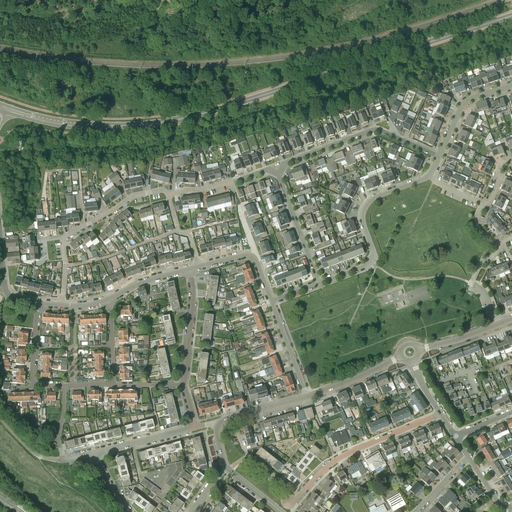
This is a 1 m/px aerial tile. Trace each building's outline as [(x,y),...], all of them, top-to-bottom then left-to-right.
[(505,79),(510,77),(507,68),(506,65),(501,67),(498,67),(500,75),(503,74),(505,79)] [(490,70),(494,82),(499,81),(497,76),(500,75),(498,67),(495,68),(495,69),(490,70)] [(488,84),(494,82),(490,70),(482,73),(484,80),(487,79),(488,84)] [(475,79),(477,87),(483,86),(481,81),(484,80),(482,73),(479,74),(480,77),(475,79)] [(472,89),(477,87),(475,79),(474,75),(466,78),(465,78),(468,85),(471,84),(472,89)] [(462,77),(462,79),(457,81),(461,93),(466,91),(465,86),(468,85),(465,78),(466,78),(465,76),(462,77)] [(456,94),(461,93),(457,81),(449,83),(451,90),(454,90),(456,94)] [(439,93),(437,98),(438,99),(441,100),(449,103),(451,99),(449,98),(450,95),(447,94),(445,93),(444,92),(443,92),(442,95),(439,93)] [(397,99),(392,111),(397,113),(398,112),(400,106),(402,103),(402,102),(397,99)] [(438,99),(436,103),(440,105),(447,108),(447,107),(449,103),(441,100),(438,99)] [(510,110),(508,103),(505,104),(503,99),(498,101),(502,113),(507,111),(510,110)] [(493,115),(494,115),(502,113),(498,101),(493,103),(494,107),(491,108),(494,115),(493,115)] [(478,113),(484,111),(481,103),(475,105),(477,110),(474,110),(475,113),(475,115),(479,117),(479,116),(478,113)] [(440,105),(438,109),(446,113),(449,108),(447,107),(447,108),(440,105)] [(381,107),(376,109),(379,118),(384,116),(383,113),(386,112),(384,106),(381,107)] [(400,113),(397,120),(403,122),(403,121),(406,115),(408,111),(403,108),(403,107),(400,106),(398,112),(400,113)] [(376,109),(370,111),(374,120),(379,118),(376,109)] [(435,113),(434,116),(442,120),(443,117),(444,118),(446,113),(438,109),(436,114),(435,113)] [(369,117),(367,110),(363,111),(364,114),(358,116),(362,125),(363,125),(363,126),(368,124),(367,124),(367,123),(368,123),(366,118),(369,117)] [(358,121),(356,114),(352,116),(353,118),(347,120),(350,129),(352,129),(352,130),(356,128),(356,127),(357,127),(355,122),(358,121)] [(406,115),(403,121),(406,123),(403,129),(409,131),(414,119),(409,116),(406,115)] [(467,120),(475,124),(477,125),(479,120),(480,120),(479,116),(479,117),(475,115),(473,117),(469,115),(467,120)] [(433,119),(431,124),(440,128),(442,123),(441,122),(442,120),(434,116),(432,119),(433,119)] [(342,122),(336,124),(339,133),(340,133),(341,134),(340,134),(345,132),(344,132),(345,131),(344,126),(346,125),(347,125),(344,118),(341,120),(342,122)] [(481,132),(472,129),(475,124),(467,120),(464,125),(469,127),(468,130),(474,133),(479,135),(481,132)] [(335,130),(336,129),(333,123),(330,124),(330,126),(325,128),(328,137),(328,138),(329,137),(329,138),(334,137),(334,136),(333,136),(334,135),(332,130),(335,129),(335,130)] [(429,123),(427,127),(429,128),(430,129),(438,132),(440,128),(431,124),(429,123)] [(427,127),(425,132),(426,133),(429,134),(436,137),(436,136),(438,132),(430,129),(429,128),(427,127)] [(323,140),(324,139),(321,130),(315,132),(314,130),(310,131),(313,138),(313,137),(316,136),(318,141),(319,141),(319,142),(324,140),(323,140)] [(460,136),(471,141),(473,136),(474,133),(477,134),(474,133),(468,130),(466,133),(462,131),(460,136)] [(424,137),(435,142),(437,137),(436,136),(436,137),(429,134),(426,133),(424,137)] [(313,143),(309,134),(304,136),(303,134),(299,135),(302,142),(305,141),(307,145),(306,145),(306,146),(308,145),(308,146),(312,145),(312,144),(313,143)] [(469,146),(471,141),(460,136),(457,141),(462,143),(461,146),(467,148),(469,146)] [(424,137),(422,141),(425,143),(433,146),(435,142),(424,137)] [(291,146),(294,145),(295,150),(296,150),(297,150),(296,150),(296,151),(301,149),(301,148),(302,148),(298,138),(292,141),(291,138),(288,140),(290,146),(291,146)] [(509,150),(511,148),(511,141),(511,139),(506,141),(505,138),(502,139),(505,146),(507,145),(509,150)] [(496,147),(499,156),(504,154),(502,147),(505,146),(502,139),(499,140),(501,145),(496,147)] [(366,145),(371,158),(375,156),(374,152),(373,150),(381,147),(379,143),(377,144),(375,140),(370,142),(370,144),(366,145)] [(277,144),(279,151),(279,150),(282,149),(284,154),(285,154),(285,155),(290,153),(289,153),(289,152),(290,152),(287,143),(281,145),(280,143),(277,144)] [(269,149),(272,159),(275,158),(278,156),(276,151),(279,150),(279,151),(277,144),(273,145),(274,147),(269,149)] [(367,159),(371,158),(366,145),(362,147),(361,145),(356,147),(359,155),(364,154),(365,156),(367,159)] [(397,160),(399,154),(397,153),(399,148),(393,145),(389,154),(395,157),(394,159),(397,160)] [(467,148),(461,146),(460,148),(453,145),(451,151),(462,155),(463,156),(465,151),(466,151),(467,148)] [(494,158),(499,156),(496,147),(491,149),(490,146),(487,147),(488,149),(489,154),(492,153),(494,158)] [(355,157),(359,155),(356,147),(351,149),(352,151),(348,152),(347,152),(352,165),(356,163),(355,160),(355,159),(355,157)] [(269,160),(272,159),(269,149),(263,151),(262,149),(259,150),(261,157),(262,157),(261,157),(264,156),(266,161),(269,160)] [(256,154),(251,156),(253,160),(255,165),(260,163),(258,158),(261,157),(259,150),(256,152),(257,153),(256,154)] [(460,160),(462,155),(451,151),(449,156),(453,158),(452,160),(457,162),(459,163),(459,161),(460,160)] [(348,166),(352,165),(347,152),(343,154),(343,152),(337,154),(341,162),(345,161),(346,163),(347,163),(348,166)] [(248,157),(243,159),(244,163),(246,168),(252,166),(250,161),(253,160),(251,156),(250,153),(247,154),(248,157)] [(336,164),(341,162),(337,154),(332,156),(333,158),(329,159),(333,172),(338,170),(336,167),(337,166),(336,164)] [(412,154),(409,162),(411,163),(420,167),(423,162),(419,160),(420,158),(415,155),(412,154)] [(244,163),(243,159),(242,156),(238,157),(239,159),(234,162),(236,166),(234,167),(236,170),(237,170),(237,171),(243,169),(243,168),(243,169),(241,164),(244,163)] [(479,164),(482,166),(491,170),(493,165),(492,164),(493,161),(486,158),(485,161),(481,159),(479,164)] [(329,174),(333,172),(329,159),(328,159),(324,161),(324,159),(319,161),(322,170),(326,168),(327,170),(328,170),(329,174)] [(317,171),(322,170),(319,161),(314,163),(314,165),(310,166),(315,179),(319,177),(318,174),(318,173),(317,171)] [(409,168),(418,172),(420,167),(411,163),(409,168)] [(212,168),(215,180),(221,179),(220,174),(223,174),(221,166),(218,166),(218,167),(212,168)] [(491,170),(482,166),(479,174),(486,177),(487,174),(488,175),(491,170)] [(151,180),(156,181),(158,173),(153,171),(154,168),(150,167),(150,170),(148,175),(152,176),(151,180)] [(296,169),(300,181),(301,182),(305,180),(305,181),(308,180),(307,176),(308,175),(306,168),(305,168),(302,169),(301,167),(296,169)] [(443,180),(448,183),(449,181),(452,174),(452,175),(452,173),(453,172),(453,171),(453,170),(446,167),(441,176),(444,177),(443,180)] [(209,182),(215,180),(212,168),(209,169),(209,168),(207,169),(206,169),(206,170),(209,182)] [(203,183),(209,182),(206,170),(206,169),(201,170),(201,171),(201,173),(203,183)] [(300,181),(296,169),(291,172),(292,173),(288,175),(290,180),(294,179),(295,183),(300,181)] [(386,174),(390,183),(395,181),(394,178),(400,176),(398,170),(392,172),(386,174)] [(451,184),(456,186),(460,177),(452,173),(452,175),(452,174),(449,181),(451,182),(451,184)] [(134,180),(136,188),(142,187),(141,183),(145,182),(144,177),(143,174),(140,175),(140,178),(134,180)] [(164,174),(162,183),(168,184),(170,176),(164,174)] [(369,180),(373,189),(378,187),(376,181),(379,180),(378,177),(377,174),(374,175),(368,177),(369,180)] [(379,180),(380,183),(383,182),(384,185),(390,183),(386,174),(381,176),(378,177),(379,180)] [(462,187),(464,188),(468,180),(460,177),(456,186),(461,188),(462,187)] [(511,181),(511,179),(507,177),(503,185),(511,189),(511,185),(511,182),(511,183),(511,181)] [(365,185),(367,191),(373,189),(369,180),(364,182),(363,179),(360,180),(362,187),(365,185)] [(263,182),(258,184),(260,190),(262,196),(267,194),(271,193),(269,187),(271,186),(269,180),(264,182),(263,182)] [(466,191),(471,193),(475,183),(468,180),(464,188),(467,189),(466,191)] [(475,183),(471,193),(476,195),(477,192),(480,194),(483,187),(475,183)] [(252,186),(247,188),(249,194),(251,200),(256,198),(254,192),(260,190),(258,184),(253,186),(252,186)] [(358,188),(349,184),(346,189),(355,193),(358,188)] [(507,196),(510,198),(511,193),(511,189),(503,185),(501,191),(503,191),(502,194),(507,196)] [(109,189),(116,199),(121,196),(114,186),(109,189)] [(241,190),(236,192),(239,201),(240,204),(246,202),(244,196),(249,194),(247,188),(242,190),(241,190)] [(104,193),(106,196),(111,203),(116,199),(109,189),(104,193)] [(299,204),(308,201),(306,196),(308,195),(308,194),(312,193),(310,189),(297,193),(298,194),(299,198),(297,198),(299,204)] [(353,199),(355,193),(346,189),(344,194),(343,197),(346,199),(348,200),(350,197),(353,199)] [(231,206),(234,205),(232,194),(228,195),(222,196),(224,204),(225,207),(231,206)] [(272,194),(266,196),(267,199),(269,199),(270,204),(271,204),(280,200),(278,195),(273,197),(272,194)] [(499,196),(496,201),(504,204),(506,199),(507,196),(502,194),(500,197),(499,196)] [(106,196),(101,200),(106,207),(111,203),(106,196)] [(341,200),(338,205),(347,210),(350,205),(344,202),(346,199),(343,197),(340,196),(338,199),(341,200)] [(182,206),(188,206),(187,198),(181,198),(181,203),(178,203),(179,211),(182,210),(182,206)] [(214,210),(213,207),(211,199),(205,201),(207,209),(208,212),(214,210)] [(85,213),(91,213),(90,204),(86,204),(86,200),(83,201),(83,206),(84,206),(85,213)] [(280,200),(271,204),(273,209),(271,209),(272,212),(278,210),(277,207),(282,205),(280,200)] [(249,206),(244,208),(246,213),(256,209),(254,204),(255,204),(254,201),(248,203),(249,206)] [(305,212),(317,208),(317,207),(316,203),(312,204),(310,205),(308,201),(299,204),(301,209),(303,208),(305,212),(304,212),(305,212)] [(493,209),(499,211),(500,209),(501,209),(504,204),(496,201),(493,209)] [(170,215),(167,207),(164,208),(163,204),(156,205),(158,213),(159,217),(170,215)] [(336,211),(345,215),(347,210),(338,205),(336,211)] [(153,216),(152,214),(150,207),(147,208),(148,210),(145,210),(147,218),(153,216)] [(307,222),(315,219),(313,215),(315,214),(315,213),(319,212),(317,208),(305,212),(305,213),(305,212),(306,216),(305,217),(307,222)] [(489,222),(492,226),(499,221),(495,216),(493,214),(494,213),(493,212),(495,210),(490,208),(487,217),(488,218),(486,220),(486,223),(489,222)] [(256,209),(246,213),(248,218),(253,216),(255,219),(260,217),(259,214),(258,215),(256,209)] [(140,219),(147,218),(145,210),(138,212),(140,219)] [(72,215),(73,224),(79,223),(78,217),(80,217),(79,211),(72,211),(72,215)] [(126,220),(128,220),(132,217),(127,211),(122,214),(126,220)] [(285,213),(276,217),(277,222),(278,222),(287,219),(285,213)] [(121,224),(126,220),(122,214),(117,218),(121,224)] [(116,228),(121,224),(117,218),(112,222),(116,228)] [(256,224),(252,226),(253,231),(263,228),(261,223),(262,222),(261,219),(255,221),(256,224)] [(287,219),(278,222),(280,227),(289,224),(287,219)] [(312,231),(324,226),(323,222),(319,223),(317,224),(315,219),(307,222),(308,227),(310,227),(312,231)] [(344,225),(346,230),(355,226),(353,221),(347,223),(346,220),(340,223),(341,226),(344,225)] [(492,226),(496,230),(502,225),(499,221),(492,226)] [(117,229),(116,228),(112,222),(109,224),(111,225),(108,227),(112,234),(117,229)] [(507,236),(505,234),(508,231),(502,225),(496,230),(500,234),(501,233),(504,237),(507,236)] [(314,241),(322,238),(320,233),(322,232),(326,230),(324,226),(312,231),(314,235),(312,236),(314,241)] [(346,230),(348,235),(349,238),(355,236),(354,233),(357,232),(355,226),(346,230)] [(113,235),(112,234),(108,227),(105,229),(107,231),(104,233),(108,239),(113,235)] [(263,228),(253,231),(255,237),(260,235),(262,238),(267,236),(264,227),(263,228)] [(286,231),(280,233),(281,236),(283,236),(285,241),(294,237),(292,232),(287,234),(286,231)] [(90,241),(92,243),(93,242),(97,239),(92,233),(89,235),(88,234),(86,235),(90,241)] [(103,243),(108,239),(104,233),(99,237),(103,243)] [(235,234),(229,236),(232,247),(238,245),(235,234)] [(85,245),(90,241),(86,235),(83,237),(82,236),(80,237),(85,245)] [(223,237),(223,239),(226,248),(232,247),(229,236),(223,237)] [(83,248),(86,246),(85,245),(80,237),(75,241),(79,247),(81,246),(83,248)] [(294,237),(285,241),(287,246),(285,246),(287,250),(292,247),(291,244),(296,242),(294,237)] [(263,243),(259,245),(261,250),(270,246),(268,241),(269,241),(268,238),(262,240),(263,243)] [(322,238),(314,241),(316,246),(317,245),(319,249),(319,250),(332,245),(330,241),(326,242),(324,242),(322,238)] [(221,247),(222,249),(226,248),(223,239),(217,240),(219,248),(221,247)] [(211,244),(213,251),(217,250),(217,248),(219,248),(217,240),(211,242),(211,244)] [(78,248),(79,247),(75,241),(69,245),(74,251),(78,248)] [(213,251),(211,244),(205,246),(207,253),(213,251)] [(356,247),(360,256),(365,254),(362,245),(356,247)] [(201,255),(207,253),(205,246),(199,247),(201,255)] [(270,246),(261,250),(263,255),(267,253),(269,256),(274,254),(273,251),(272,252),(270,246)] [(290,255),(287,256),(289,261),(298,257),(297,253),(300,252),(298,246),(288,250),(290,255)] [(355,258),(360,256),(356,247),(351,249),(355,258)] [(349,260),(355,258),(351,249),(346,251),(349,260)] [(344,262),(349,260),(346,251),(341,253),(344,262)] [(183,254),(185,261),(191,259),(189,252),(183,254)] [(339,264),(344,262),(341,253),(336,255),(339,264)] [(179,262),(185,261),(183,254),(177,255),(179,262)] [(168,263),(168,265),(172,264),(170,257),(170,255),(164,256),(166,264),(168,263)] [(172,264),(179,262),(177,255),(170,257),(172,264)] [(331,257),(334,265),(339,264),(336,255),(331,257)] [(160,265),(166,264),(164,256),(158,258),(160,265)] [(264,259),(266,265),(276,261),(274,256),(264,259)] [(329,267),(334,265),(331,257),(326,259),(329,267)] [(147,260),(150,267),(156,265),(153,258),(147,260)] [(326,259),(321,261),(324,269),(329,267),(326,259)] [(141,262),(145,272),(149,270),(148,268),(150,267),(147,260),(141,262)] [(139,274),(145,272),(141,262),(141,261),(135,263),(136,266),(136,267),(139,274)] [(511,272),(511,268),(511,265),(508,267),(507,263),(501,265),(504,273),(509,271),(510,273),(511,272)] [(243,273),(250,270),(249,266),(248,267),(247,265),(236,269),(238,274),(243,272),(243,273)] [(499,275),(504,273),(501,265),(496,267),(499,275)] [(130,269),(133,276),(139,274),(136,267),(130,269)] [(299,269),(302,278),(307,276),(304,267),(299,269)] [(493,277),(499,275),(496,267),(490,269),(492,273),(489,274),(491,281),(494,280),(493,277)] [(127,278),(133,276),(130,269),(129,269),(124,271),(127,278)] [(299,269),(294,271),(297,280),(301,278),(302,278),(299,269)] [(240,277),(241,280),(252,275),(250,270),(243,273),(244,274),(243,275),(244,275),(240,277)] [(294,271),(288,273),(292,282),(296,280),(297,280),(294,271)] [(114,275),(118,282),(124,279),(120,272),(114,275)] [(288,273),(283,275),(287,284),(291,282),(292,282),(288,273)] [(277,274),(272,276),(273,279),(276,288),(281,286),(278,277),(277,274)] [(112,285),(118,282),(114,275),(109,278),(112,285)] [(242,282),(245,280),(247,284),(254,281),(252,275),(241,280),(234,282),(235,286),(242,283),(242,282)] [(283,275),(278,277),(281,286),(286,284),(287,284),(283,275)] [(209,284),(216,285),(217,277),(210,277),(209,284)] [(14,285),(21,287),(22,280),(16,278),(14,285)] [(106,288),(112,285),(109,278),(103,281),(106,288)] [(22,290),(26,291),(28,283),(29,281),(22,280),(21,287),(23,288),(22,290)] [(168,291),(175,289),(173,282),(166,284),(168,291)] [(26,291),(32,292),(34,284),(28,283),(26,291)] [(34,284),(32,292),(39,294),(41,286),(40,286),(34,284)] [(43,295),(43,293),(45,293),(47,286),(41,284),(40,286),(41,286),(39,294),(43,295)] [(94,285),(96,293),(102,291),(100,284),(94,285)] [(208,291),(215,292),(216,285),(209,284),(208,291)] [(85,293),(85,295),(89,294),(88,286),(87,285),(81,286),(83,294),(85,293)] [(89,294),(96,293),(94,285),(88,286),(89,294)] [(47,286),(45,293),(52,295),(53,288),(49,286),(47,286)] [(140,299),(149,296),(148,286),(143,288),(137,290),(140,299)] [(238,297),(240,296),(252,292),(250,287),(243,290),(244,292),(237,294),(238,297)] [(501,293),(502,292),(500,288),(499,288),(496,289),(496,290),(502,305),(505,303),(507,308),(511,306),(509,297),(504,299),(503,297),(503,298),(501,293)] [(170,298),(177,296),(175,289),(168,291),(170,298)] [(393,291),(395,296),(396,296),(397,299),(400,297),(404,305),(405,305),(403,300),(406,299),(402,290),(399,292),(398,289),(393,291)] [(207,298),(214,299),(215,292),(208,291),(207,298)] [(226,293),(225,300),(225,301),(231,299),(234,298),(231,291),(226,293)] [(243,300),(253,297),(252,292),(240,296),(238,297),(239,299),(242,298),(243,300)] [(171,305),(178,303),(177,296),(170,298),(171,305)] [(244,302),(236,305),(237,308),(255,301),(253,297),(243,300),(244,302)] [(214,299),(207,298),(206,305),(214,306),(214,299)] [(238,312),(248,308),(249,309),(257,306),(255,301),(237,308),(238,312)] [(178,303),(171,305),(173,312),(180,310),(178,303)] [(244,321),(260,315),(258,310),(252,313),(252,315),(243,318),(244,321)] [(204,322),(211,323),(212,316),(205,315),(204,322)] [(251,321),(254,320),(255,322),(262,320),(260,315),(241,322),(243,325),(251,322),(251,321)] [(164,324),(171,323),(169,316),(162,317),(164,324)] [(250,329),(264,324),(262,320),(255,322),(256,324),(249,326),(246,327),(247,330),(250,329)] [(203,329),(210,330),(211,323),(204,322),(203,329)] [(165,331),(172,330),(171,323),(164,324),(165,331)] [(258,329),(258,331),(265,329),(264,324),(250,329),(247,330),(248,333),(250,332),(258,329)] [(202,336),(210,337),(210,330),(203,329),(202,336)] [(167,338),(174,337),(172,330),(165,331),(167,338)] [(257,342),(269,338),(267,333),(260,336),(261,339),(260,338),(256,340),(253,340),(251,341),(252,344),(257,342)] [(210,337),(202,336),(201,343),(209,344),(210,337)] [(163,346),(168,345),(175,344),(174,337),(167,338),(167,340),(162,341),(163,346)] [(505,351),(511,348),(510,347),(506,337),(503,338),(505,342),(502,343),(505,351)] [(490,347),(492,354),(498,352),(495,341),(494,340),(491,341),(493,346),(490,347)] [(498,352),(499,353),(505,351),(502,343),(499,345),(497,340),(495,341),(498,352)] [(255,353),(272,347),(271,342),(264,345),(265,347),(263,347),(259,349),(259,348),(257,349),(254,350),(255,353)] [(472,346),(475,353),(481,351),(478,344),(472,346)] [(486,356),(492,354),(490,347),(487,348),(485,344),(482,345),(486,356)] [(469,355),(475,353),(472,346),(467,348),(469,355)] [(263,353),(266,352),(267,354),(274,352),(272,347),(255,353),(255,354),(251,356),(252,359),(262,355),(261,354),(263,353)] [(464,357),(469,355),(467,348),(461,350),(464,357)] [(159,358),(166,356),(164,349),(157,351),(159,358)] [(464,357),(461,350),(455,352),(458,360),(464,357)] [(452,362),(458,360),(455,352),(450,354),(452,362)] [(199,361),(207,362),(207,354),(200,353),(199,361)] [(447,364),(452,362),(450,354),(444,356),(447,364)] [(160,365),(167,363),(166,356),(159,358),(160,365)] [(269,361),(265,362),(266,365),(277,361),(276,356),(269,358),(270,362),(269,361)] [(442,366),(447,364),(444,356),(439,358),(442,366)] [(442,366),(439,358),(433,361),(435,366),(434,366),(435,369),(436,369),(435,368),(442,366)] [(162,372),(169,370),(167,363),(160,365),(162,372)] [(272,368),(264,371),(266,375),(269,374),(281,370),(279,365),(272,368)] [(169,370),(162,372),(163,379),(170,377),(169,370)] [(274,374),(275,377),(282,374),(281,370),(269,374),(266,375),(267,378),(270,377),(274,375),(274,374)] [(401,383),(408,379),(404,373),(402,375),(400,372),(395,376),(397,379),(396,380),(399,384),(401,383)] [(205,376),(197,375),(197,382),(204,383),(205,376)] [(280,384),(291,380),(289,375),(281,378),(283,381),(279,382),(279,381),(273,383),(274,386),(280,384)] [(387,384),(392,382),(390,378),(386,379),(385,376),(380,378),(383,386),(384,386),(387,393),(390,391),(387,384)] [(383,394),(387,393),(384,386),(383,386),(380,378),(375,380),(378,388),(380,387),(383,394)] [(405,388),(403,389),(405,392),(405,393),(409,391),(407,387),(411,384),(408,379),(401,383),(405,388)] [(286,389),(293,386),(291,380),(280,384),(282,390),(286,389)] [(374,389),(377,388),(373,380),(364,384),(368,392),(370,391),(371,394),(376,392),(375,390),(374,389)] [(447,393),(448,393),(454,390),(460,388),(459,385),(458,384),(451,387),(449,383),(443,385),(447,393)] [(250,402),(258,399),(255,390),(247,392),(246,385),(242,386),(244,396),(248,395),(250,402)] [(255,390),(258,399),(268,397),(265,386),(262,386),(263,388),(255,390)] [(283,392),(276,394),(278,398),(294,392),(294,389),(293,386),(286,389),(287,391),(283,393),(283,392)] [(366,394),(362,396),(359,387),(351,390),(355,400),(361,398),(364,406),(366,406),(367,408),(371,407),(368,400),(366,394)] [(451,401),(452,400),(458,398),(464,395),(463,392),(463,391),(455,394),(454,390),(448,393),(451,401)] [(81,397),(81,392),(76,392),(76,393),(72,393),(72,401),(84,400),(84,397),(81,397)] [(348,404),(350,403),(345,392),(341,394),(347,409),(350,408),(348,404)] [(409,397),(412,401),(415,405),(422,400),(417,392),(409,397)] [(51,393),(47,393),(47,398),(44,398),(44,401),(45,401),(48,401),(55,401),(55,393),(51,393)] [(507,393),(501,396),(502,399),(503,399),(506,406),(511,403),(507,393)] [(165,403),(173,401),(172,394),(164,396),(165,396),(164,396),(165,403)] [(344,410),(347,409),(341,394),(336,396),(341,407),(343,406),(344,410)] [(480,406),(483,412),(491,409),(485,395),(481,397),(484,405),(480,406)] [(494,411),(500,408),(497,402),(495,397),(493,398),(493,397),(491,398),(493,403),(491,404),(494,411)] [(368,400),(371,407),(376,404),(375,401),(373,401),(371,398),(368,400)] [(456,408),(460,406),(462,406),(465,404),(469,403),(469,402),(467,400),(467,399),(460,402),(458,398),(452,400),(456,408)] [(472,409),(475,415),(483,412),(480,406),(477,399),(473,401),(476,408),(472,409)] [(497,402),(500,408),(506,406),(503,399),(502,399),(497,402)] [(422,400),(415,405),(420,413),(427,408),(422,400)] [(167,410),(175,408),(173,401),(165,403),(167,410)] [(333,412),(331,406),(329,401),(321,404),(324,411),(321,412),(323,416),(333,412)] [(469,403),(465,404),(468,411),(464,413),(467,419),(475,415),(472,409),(469,402),(469,403)] [(398,412),(402,420),(411,417),(407,409),(405,409),(404,407),(397,409),(397,410),(398,412)] [(169,417),(177,415),(175,408),(167,410),(169,417)] [(338,409),(343,421),(346,419),(341,408),(338,409)] [(309,419),(310,421),(314,420),(313,418),(311,409),(304,411),(306,420),(309,419)] [(306,420),(304,411),(296,413),(297,415),(299,422),(302,433),(305,433),(302,424),(307,423),(306,420)] [(393,424),(402,420),(398,412),(390,416),(393,424)] [(302,433),(299,422),(297,415),(294,416),(293,414),(287,415),(289,422),(295,420),(295,422),(298,421),(302,433)] [(169,417),(171,424),(168,424),(169,428),(178,426),(177,422),(179,422),(177,415),(169,417)] [(377,421),(380,430),(389,426),(385,418),(377,421)] [(278,432),(277,429),(277,425),(275,419),(269,420),(271,427),(272,430),(275,429),(276,433),(278,432)] [(145,422),(147,430),(154,428),(152,420),(145,422)] [(265,432),(269,431),(268,428),(271,427),(269,420),(263,422),(260,423),(261,429),(262,432),(265,432)] [(371,433),(380,430),(377,421),(368,425),(371,433)] [(140,432),(147,430),(145,422),(138,424),(140,432)] [(134,434),(140,432),(138,424),(131,425),(134,434)] [(441,433),(442,436),(445,435),(442,428),(440,429),(438,424),(436,425),(436,424),(432,426),(436,435),(441,433)] [(126,435),(134,434),(131,425),(124,427),(126,435)] [(500,434),(506,431),(508,430),(506,425),(504,426),(503,425),(497,427),(500,434)] [(434,437),(436,435),(432,426),(429,427),(429,428),(428,428),(430,434),(427,435),(430,441),(434,439),(434,437)] [(348,429),(349,430),(347,430),(349,435),(351,441),(358,438),(358,439),(366,436),(363,428),(355,431),(353,427),(348,429)] [(494,436),(500,434),(497,427),(492,429),(492,431),(491,432),(493,436),(494,435),(494,436)] [(112,430),(114,438),(121,437),(119,429),(112,430)] [(108,440),(114,438),(112,430),(105,432),(108,440)] [(427,435),(425,436),(423,430),(421,431),(421,430),(417,432),(421,442),(426,440),(427,442),(430,441),(427,435)] [(338,447),(349,442),(344,431),(330,437),(333,443),(336,442),(338,447)] [(101,442),(108,440),(105,432),(99,434),(101,442)] [(416,444),(421,442),(417,432),(414,433),(414,434),(412,435),(415,440),(412,441),(415,447),(417,446),(416,444)] [(94,444),(101,442),(99,434),(92,436),(94,444)] [(87,445),(94,444),(92,436),(85,438),(87,445)] [(486,443),(487,442),(483,436),(477,440),(481,447),(486,443)] [(193,446),(201,444),(199,437),(192,439),(192,440),(193,446)] [(412,441),(409,442),(407,437),(406,437),(405,437),(402,438),(406,448),(409,447),(410,449),(415,447),(412,441)] [(80,447),(87,445),(85,438),(78,439),(80,447)] [(251,449),(256,447),(257,447),(256,444),(254,444),(252,438),(246,440),(248,446),(250,445),(251,449)] [(401,450),(406,448),(402,438),(399,440),(397,441),(399,446),(397,447),(400,454),(399,454),(401,457),(403,456),(401,450)] [(73,449),(80,447),(78,439),(71,441),(73,449)] [(66,451),(73,449),(71,441),(64,443),(65,444),(64,444),(66,451)] [(181,449),(182,449),(180,442),(173,444),(175,452),(182,450),(181,449)] [(397,447),(394,448),(392,443),(391,444),(390,443),(387,445),(391,455),(396,453),(397,454),(399,453),(401,457),(399,454),(400,454),(397,447)] [(482,450),(486,457),(492,453),(492,452),(488,446),(486,443),(481,447),(483,450),(482,450)] [(168,454),(175,452),(173,444),(166,446),(168,454)] [(195,453),(203,451),(201,444),(193,446),(195,453)] [(387,459),(386,457),(391,455),(387,445),(383,446),(384,447),(382,447),(384,452),(381,454),(384,460),(387,459)] [(161,456),(168,454),(166,446),(159,448),(161,456)] [(308,452),(315,457),(320,451),(314,446),(314,447),(313,446),(308,452)] [(446,450),(448,452),(455,458),(459,454),(453,448),(452,448),(449,446),(446,449),(446,450)] [(154,457),(161,456),(159,448),(152,450),(154,457)] [(255,455),(261,459),(266,453),(261,449),(255,455)] [(147,459),(154,457),(152,450),(145,451),(147,459)] [(140,461),(147,459),(145,451),(138,453),(140,461)] [(197,460),(205,458),(203,451),(195,453),(197,460)] [(492,452),(492,453),(486,457),(489,463),(499,457),(494,451),(492,452)] [(304,457),(311,462),(315,457),(308,452),(304,457)] [(448,452),(444,456),(451,462),(455,458),(448,452)] [(261,459),(267,464),(272,457),(266,453),(261,459)] [(375,470),(378,468),(382,466),(380,462),(380,461),(379,462),(375,454),(372,455),(372,454),(364,459),(368,466),(371,464),(375,470)] [(117,466),(125,464),(123,457),(123,458),(123,457),(116,459),(117,466)] [(267,464),(272,468),(277,462),(272,457),(267,464)] [(300,463),(306,468),(311,462),(304,457),(300,463)] [(199,467),(207,465),(205,458),(197,460),(199,467)] [(437,464),(444,470),(448,466),(441,460),(437,464)] [(491,466),(495,472),(504,466),(500,460),(491,466)] [(278,473),(281,469),(285,464),(281,461),(280,463),(277,462),(272,468),(278,473)] [(296,468),(302,473),(306,468),(300,463),(296,468)] [(361,476),(366,473),(360,463),(356,465),(356,464),(347,469),(351,475),(358,471),(361,476)] [(119,473),(127,471),(125,464),(117,466),(119,473)] [(437,464),(433,468),(440,475),(444,470),(437,464)] [(499,478),(508,472),(506,469),(506,467),(504,466),(495,472),(499,478)] [(291,474),(298,479),(302,473),(296,468),(291,474)] [(420,471),(432,482),(436,478),(427,470),(424,468),(420,471)] [(121,480),(129,478),(127,471),(119,473),(121,480)] [(337,483),(339,482),(346,478),(343,471),(336,475),(332,479),(337,482),(337,483)] [(419,481),(420,480),(428,487),(432,482),(420,471),(422,473),(422,474),(420,473),(418,476),(419,477),(417,479),(419,481)] [(192,478),(199,483),(204,477),(197,472),(192,478)] [(298,479),(291,474),(287,479),(287,480),(293,485),(298,479)] [(460,480),(465,485),(471,479),(466,474),(460,480)] [(386,480),(384,476),(384,475),(376,479),(373,481),(375,485),(386,480)] [(504,487),(510,483),(507,477),(500,481),(504,487)] [(129,478),(121,480),(123,487),(131,485),(129,478)] [(188,483),(195,489),(199,483),(192,478),(188,483)] [(324,485),(331,490),(337,482),(332,479),(330,482),(328,480),(324,485)] [(184,489),(191,494),(195,489),(188,483),(184,489)] [(407,492),(408,493),(410,494),(412,493),(415,495),(422,488),(416,483),(410,490),(410,489),(407,492)] [(329,493),(331,490),(324,485),(321,490),(323,492),(321,495),(325,498),(327,499),(331,494),(329,493)] [(472,497),(474,500),(483,494),(480,490),(479,491),(475,485),(466,491),(470,498),(472,497)] [(127,498),(133,502),(138,496),(132,491),(131,492),(129,490),(128,490),(128,487),(123,488),(125,495),(124,496),(127,498)] [(225,494),(231,498),(236,492),(230,487),(225,493),(225,494)] [(184,489),(180,495),(187,500),(191,494),(184,489)] [(455,496),(456,496),(450,490),(444,496),(452,504),(453,505),(457,501),(456,499),(457,498),(455,496)] [(231,498),(236,502),(241,496),(236,492),(231,498)] [(321,499),(323,501),(325,498),(321,495),(319,497),(313,493),(309,499),(315,502),(317,504),(321,499)] [(392,497),(387,500),(393,511),(404,505),(399,495),(393,498),(392,497)] [(133,502),(139,507),(143,500),(138,496),(133,502)] [(236,502),(242,507),(247,500),(241,496),(236,502)] [(446,509),(452,504),(444,496),(438,502),(445,508),(446,509)] [(173,505),(179,510),(184,504),(177,499),(173,505)] [(314,505),(313,504),(315,502),(309,499),(306,503),(311,507),(314,509),(317,511),(319,509),(315,507),(314,505)] [(139,507),(144,511),(149,504),(143,500),(139,507)] [(247,500),(242,507),(247,511),(252,505),(247,500)] [(224,511),(227,508),(218,502),(214,508),(219,511),(221,511),(222,510),(224,511)] [(302,508),(306,511),(307,511),(311,507),(306,503),(302,508)]
